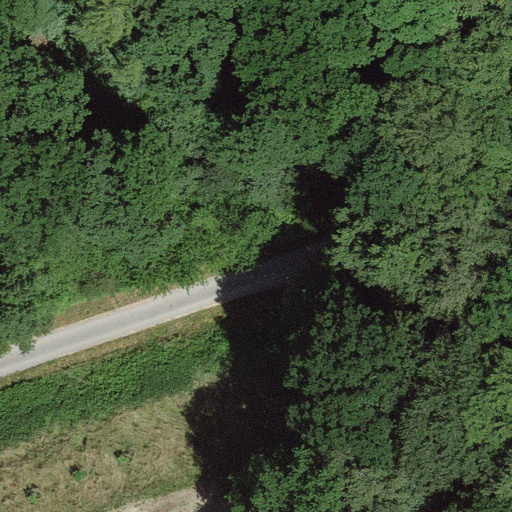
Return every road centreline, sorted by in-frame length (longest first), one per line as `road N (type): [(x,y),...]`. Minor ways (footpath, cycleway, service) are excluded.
road 1 (track): [(0,368),(264,280)]
road 2 (track): [(511,183),(264,280)]
